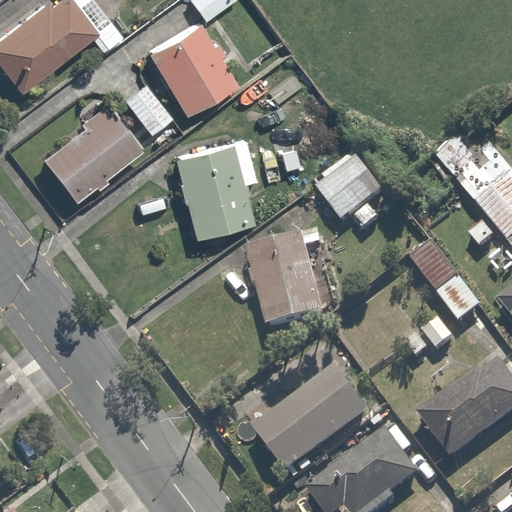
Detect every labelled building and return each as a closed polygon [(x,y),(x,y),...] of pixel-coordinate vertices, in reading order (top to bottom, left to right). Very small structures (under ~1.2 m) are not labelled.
[(122,34),(106,14),(113,9),(105,0),(31,0),(0,24),(0,63),(16,84),(84,32),(99,52),(122,34)] [(185,0),(199,21),(231,0),(185,0)] [(189,19),(144,46),(182,109),(227,82),(189,19)] [(138,80),(119,95),(147,128),(165,112),(138,80)] [(136,137),(99,100),(37,160),(74,198),(136,137)] [(497,232),(511,250),(511,166),(474,121),(433,155),(485,218),(466,233),(478,247),(497,232)] [(230,136),(169,149),(188,236),(249,223),(230,136)] [(353,152),(310,182),(337,222),(380,193),(353,152)] [(301,231),(245,247),(266,325),(323,309),(301,231)] [(429,241),(407,257),(455,320),(477,304),(429,241)] [(511,287),(492,303),(511,327),(511,287)] [(511,384),(490,355),(410,416),(446,464),(511,413),(511,384)] [(333,366),(250,431),(284,474),(367,410),(333,366)] [(300,492),(315,511),(345,511),(350,509),(352,511),(370,511),(420,474),(383,427),(300,492)]
